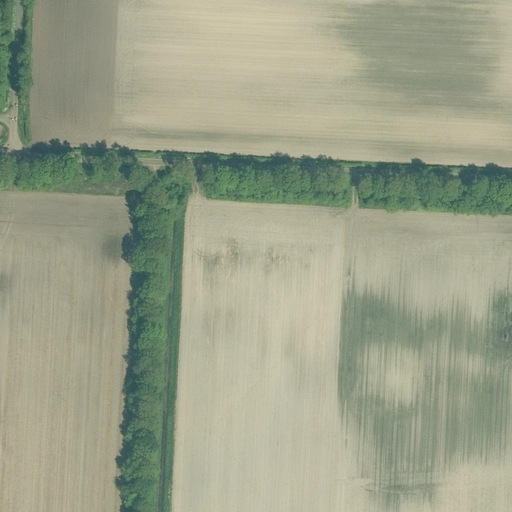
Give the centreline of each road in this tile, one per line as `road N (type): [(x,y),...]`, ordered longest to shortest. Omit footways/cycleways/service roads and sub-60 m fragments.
road 1 (unclassified): [(12,153),(511,178)]
road 2 (unclassified): [(12,153),(20,0)]
